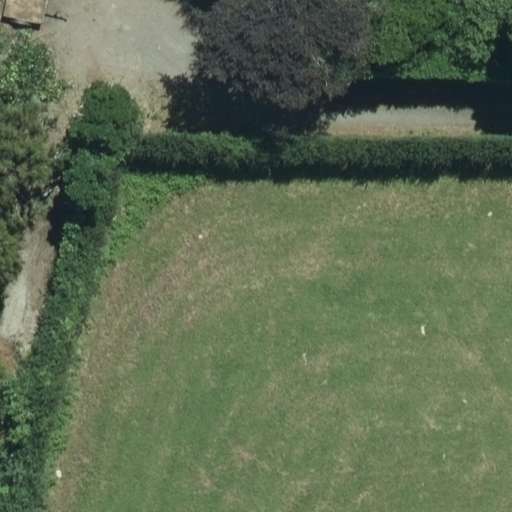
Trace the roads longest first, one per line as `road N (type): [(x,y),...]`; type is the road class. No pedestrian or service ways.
road 1 (track): [(119,0),(144,41),(215,96),(278,117),(511,128)]
road 2 (track): [(130,18),(99,40),(49,120),(31,173),(7,333)]
